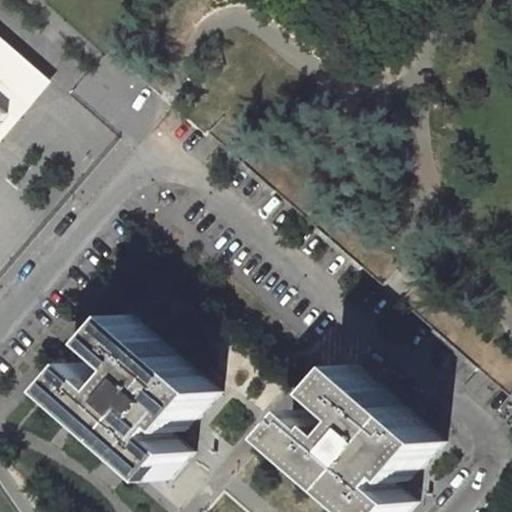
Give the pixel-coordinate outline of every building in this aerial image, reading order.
[(0,108),(10,118),(0,129),(0,146),(47,93),(0,49),(0,108)] [(0,129),(10,118),(0,108),(0,129)] [(404,266),(229,111),(214,128),(389,283),(404,266)] [(511,361),(421,281),(406,298),(511,391),(511,361)] [(115,425),(129,437),(114,454),(163,497),(202,451),(180,433),(188,424),(195,430),(228,393),(139,316),(75,389),(88,401),(73,418),(100,442),(115,425)] [(404,484),(412,475),(419,480),(452,442),(365,365),(340,394),(351,404),(346,410),(350,414),(343,422),(338,418),(334,424),(323,414),(298,442),(377,511),(417,511),(425,503),(404,484)]
